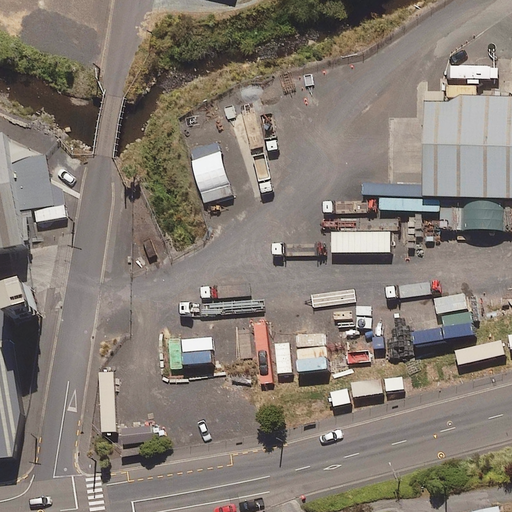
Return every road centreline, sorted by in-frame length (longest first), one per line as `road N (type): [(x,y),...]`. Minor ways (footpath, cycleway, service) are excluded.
road 1 (residential): [(133,0),(50,510)]
road 2 (secondary): [(50,510),(298,467),(511,412)]
